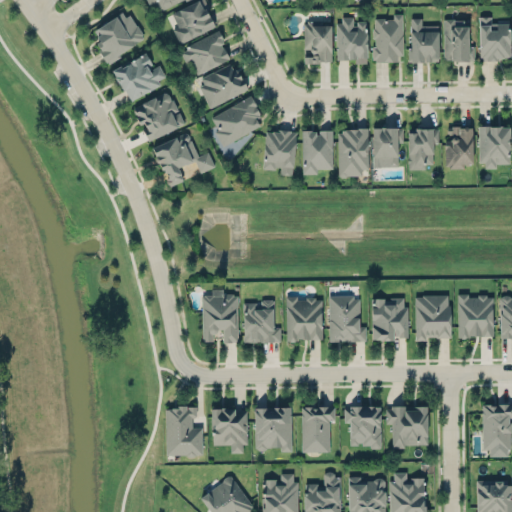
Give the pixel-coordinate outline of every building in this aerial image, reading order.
[(145,0),(148,6),(154,4),(158,12),(181,0),(145,0)] [(215,26),(203,0),(197,0),(171,11),(177,27),(172,29),(178,42),(215,26)] [(92,28),(99,41),(95,43),(105,61),(143,41),(127,10),(92,28)] [(401,14),(403,56),(397,56),(397,61),(392,63),(382,63),(375,62),(375,59),(372,59),(372,46),(375,46),(375,38),(372,38),(373,28),(375,28),(375,17),(386,18),(386,19),(393,19),(393,14),(401,14)] [(336,59),(336,23),(341,23),(341,17),(352,17),(353,25),(356,25),(357,21),(366,21),(367,63),(354,63),(354,61),(352,61),(348,60),(343,61),(336,59)] [(437,25),(421,25),(421,17),(409,17),(409,61),(438,61),(437,25)] [(478,17),(492,17),(492,23),(495,23),(501,23),(510,24),(511,60),(499,63),(492,64),(486,63),(479,63),(478,17)] [(443,60),(474,60),(473,45),(466,45),(466,19),(443,19),(443,60)] [(303,24),(304,49),(309,49),(309,52),(311,54),(311,56),(303,56),(304,64),(307,65),(310,64),(311,66),(313,66),(320,66),(320,63),(331,63),(330,26),(322,26),(322,20),(307,20),(307,23),(303,24)] [(196,75),(190,61),(186,63),(181,53),(187,50),(185,47),(218,30),(223,39),(221,40),(223,44),(220,46),(222,49),(219,58),(226,55),(229,59),(210,70),(209,69),(196,75)] [(130,101),(160,85),(157,81),(165,77),(158,65),(152,69),(150,67),(152,65),(145,53),(110,73),(122,93),(125,91),(130,101)] [(201,78),(229,64),(233,71),(235,69),(236,72),(238,71),(247,88),(209,108),(199,87),(204,84),(201,78)] [(154,141),(177,129),(176,128),(183,124),(178,114),(175,116),(173,113),(177,111),(172,101),(169,102),(170,100),(169,98),(168,95),(163,93),(132,109),(135,115),(137,115),(139,119),(136,120),(139,127),(143,125),(145,128),(142,130),(148,142),(153,139),(154,141)] [(250,95),(210,118),(217,129),(219,128),(220,130),(215,133),(223,147),(259,126),(255,119),(260,117),(258,115),(259,114),(256,107),(250,95)] [(447,127),(451,128),(451,126),(459,126),(459,129),(472,129),(472,166),(464,166),(464,168),(449,169),(449,167),(445,166),(444,140),(447,140),(447,127)] [(509,165),(509,130),(502,131),(502,128),(499,129),(496,128),(478,127),(478,163),(484,163),(484,169),(496,169),(496,164),(509,165)] [(337,133),(338,176),(339,176),(341,177),(345,177),(347,176),(361,175),(361,169),(368,169),(367,128),(356,128),(356,130),(342,130),(342,133),(337,133)] [(398,167),(397,144),(403,144),(403,128),(372,129),(372,163),(380,163),(381,161),(387,161),(387,167),(398,167)] [(295,131),(264,129),(262,167),(279,168),(279,174),(292,174),(295,131)] [(408,129),(407,168),(424,169),(424,164),(432,164),(433,142),(438,143),(438,129),(408,129)] [(301,130),(302,173),(317,173),(317,169),(332,169),(332,130),(301,130)] [(151,150),(174,139),(173,138),(184,133),(187,134),(189,138),(188,141),(190,140),(198,157),(207,153),(214,167),(200,174),(194,162),(177,169),(182,181),(170,186),(163,171),(161,172),(158,165),(156,165),(155,163),(154,161),(155,158),(151,150)] [(494,334),(493,293),(486,293),(486,290),(478,290),(478,293),(468,293),(468,291),(458,291),(459,334),(494,334)] [(511,336),(500,336),(500,295),(502,292),(508,291),(511,294),(511,336)] [(200,293),(201,340),(213,340),(213,332),(218,327),(222,326),(222,340),(238,340),(237,292),(200,293)] [(450,334),(450,303),(447,303),(447,292),(413,292),(413,339),(425,339),(425,334),(450,334)] [(286,293),(296,294),(296,298),(306,298),(306,294),(315,294),(315,297),(322,297),(322,337),(286,337),(286,293)] [(327,293),(354,293),(354,295),(360,295),(360,324),(365,324),(366,340),(328,340),(327,293)] [(408,335),(407,304),(404,304),(403,295),(390,295),(390,298),(383,298),(383,294),(371,295),(371,336),(408,335)] [(242,299),(242,339),(280,339),(280,324),(274,324),(274,296),(263,295),(260,297),(260,299),(242,299)] [(195,421),(204,421),(203,455),(162,453),(164,405),(170,403),(176,403),(181,400),(196,400),(195,421)] [(212,442),(231,441),(231,449),(242,449),(242,441),(247,440),(246,407),(234,407),(234,403),(224,403),(222,401),(220,402),(215,400),(210,403),(211,413),(213,412),(213,422),(212,422),(212,442)] [(255,402),(260,401),(266,402),(273,403),(278,400),(280,401),(284,400),(291,403),(291,448),(281,449),(281,444),(266,444),(265,448),(257,448),(255,444),(253,406),(258,405),(255,402)] [(386,407),(392,407),(392,403),(399,400),(405,402),(416,402),(422,400),(427,402),(427,443),(405,443),(405,447),(391,447),(391,421),(386,421),(386,407)] [(482,402),(482,409),(481,409),(482,446),(510,446),(510,428),(510,419),(510,415),(511,415),(511,401),(509,401),(499,401),(499,403),(496,403),(496,402),(482,402)] [(343,406),(343,420),(349,420),(349,443),(357,442),(357,440),(362,440),(362,442),(370,442),(370,445),(371,445),(380,445),(379,403),(367,403),(367,404),(360,404),(360,402),(349,403),(349,405),(349,406),(343,406)] [(301,403),(301,449),(330,449),(330,418),(335,418),(335,403),(301,403)] [(260,511),(260,504),(263,503),(262,477),(268,474),(272,476),(279,476),(278,470),(292,469),(292,478),(297,478),(297,511),(260,511)] [(388,511),(388,478),(393,479),(393,470),(406,470),(406,479),(410,479),(410,475),(416,474),(424,475),(424,477),(423,477),(422,481),(423,481),(424,494),(425,494),(425,511),(418,511),(388,511)] [(339,511),(339,473),(323,473),(323,484),(303,484),(303,511),(339,511)] [(212,511),(199,494),(207,488),(208,490),(222,480),(223,478),(225,475),(230,474),(253,505),(245,511),(246,511),(212,511)] [(349,511),(349,506),(348,506),(348,474),(360,474),(360,479),(373,478),(375,476),(378,475),(381,476),(383,477),(384,501),(383,501),(384,511),(367,511),(367,510),(361,511),(349,511)] [(511,482),(507,480),(507,479),(502,480),(502,476),(494,476),(494,480),(484,480),(484,478),(476,477),(476,509),(481,509),(481,510),(483,510),(483,511),(487,511),(491,510),(495,511),(501,511),(501,510),(511,510),(511,482)]
